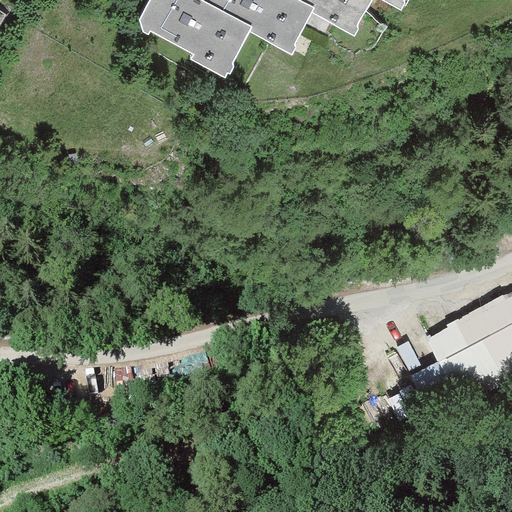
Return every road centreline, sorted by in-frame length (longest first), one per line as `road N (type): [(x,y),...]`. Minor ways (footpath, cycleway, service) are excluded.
road 1 (residential): [(0,356),(163,346),(441,286),(511,261)]
road 2 (track): [(0,504),(55,480),(207,452),(302,418),(371,372),(358,303)]
